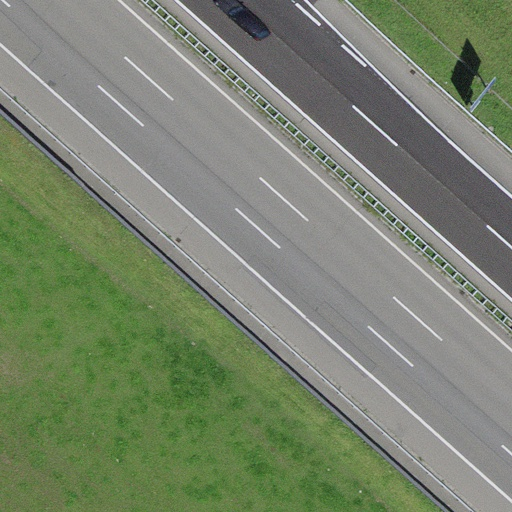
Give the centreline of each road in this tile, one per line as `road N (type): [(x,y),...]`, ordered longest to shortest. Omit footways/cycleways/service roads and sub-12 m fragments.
road 1 (motorway): [(32,0),(511,429)]
road 2 (motorway): [(511,244),(237,0)]
